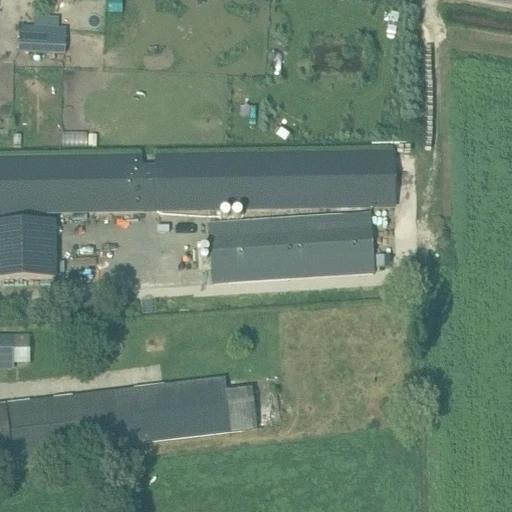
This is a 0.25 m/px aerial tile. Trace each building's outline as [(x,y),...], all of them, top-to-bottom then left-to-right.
[(67,28),(42,30),(27,31),(28,57),(70,54),(67,28)] [(140,155),(0,160),(0,217),(395,210),(394,147),(153,155),(153,168),(140,168),(140,155)] [(208,227),(213,285),(374,274),(370,216),(208,227)] [(0,282),(56,281),(55,222),(0,223),(0,282)] [(0,371),(12,371),(11,336),(0,336),(0,371)] [(226,392),(225,381),(0,407),(0,460),(20,458),(34,457),(255,431),(251,390),(226,392)] [(34,457),(20,458),(21,472),(35,470),(34,457)]
